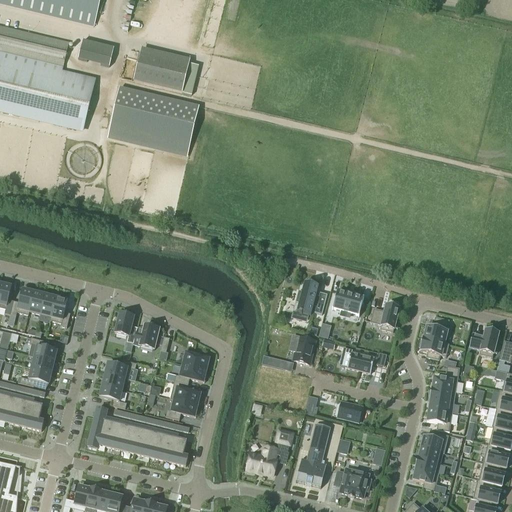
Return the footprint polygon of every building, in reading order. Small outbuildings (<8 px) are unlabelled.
[(0,0),(0,6),(94,29),(100,0),(0,0)] [(0,115),(83,135),(96,81),(62,73),(63,68),(69,44),(0,27),(0,115)] [(77,61),(96,66),(109,69),(114,49),(82,41),(77,61)] [(196,66),(139,53),(132,82),(190,96),(196,66)] [(189,106),(118,89),(107,136),(178,153),(189,106)] [(318,288),(304,284),(301,294),(298,293),(295,304),(298,305),(296,315),(299,315),(299,317),(301,318),(301,316),(310,318),(313,309),(315,309),(314,315),(321,317),(327,297),(319,295),(318,299),(316,298),(318,288)] [(0,310),(5,312),(4,316),(10,317),(13,304),(8,302),(11,289),(0,286),(0,310)] [(28,318),(29,314),(34,295),(22,292),(19,305),(13,304),(10,317),(16,319),(17,315),(28,318)] [(363,300),(337,293),(332,311),(359,318),(363,300)] [(34,295),(29,314),(40,317),(45,297),(34,295)] [(40,317),(51,320),(56,300),(45,297),(40,317)] [(61,326),(61,329),(67,330),(70,316),(64,315),(67,303),(56,300),(51,320),(50,323),(61,326)] [(380,313),(373,311),(370,325),(381,327),(379,332),(393,335),(394,330),(397,331),(399,322),(396,322),(399,311),(386,308),(384,315),(380,314),(380,313)] [(127,344),(133,346),(136,334),(130,332),(133,319),(119,316),(114,335),(128,339),(127,344)] [(433,331),(426,329),(423,341),(423,340),(423,341),(449,347),(444,346),(447,334),(446,334),(448,323),(435,320),(433,327),(434,327),(433,331)] [(319,338),(319,339),(327,341),(331,328),(322,326),(319,338)] [(133,346),(133,347),(154,352),(155,346),(161,348),(163,339),(157,338),(159,331),(158,331),(158,329),(151,328),(151,329),(144,328),(143,334),(136,332),(136,334),(133,346)] [(316,338),(318,331),(310,329),(308,336),(316,338)] [(498,347),(495,346),(498,336),(485,332),(483,340),(479,339),(480,338),(473,336),(469,349),(480,352),(479,357),(492,360),(493,355),(496,355),(498,347)] [(169,341),(163,339),(161,348),(160,353),(166,355),(169,341)] [(297,347),(293,363),(309,367),(314,344),(296,339),(294,346),(297,347)] [(45,344),(31,340),(29,346),(37,348),(34,359),(54,364),(57,353),(43,349),(45,344)] [(446,360),(449,347),(423,341),(422,342),(421,342),(418,350),(421,350),(420,352),(420,353),(427,355),(426,360),(438,363),(440,358),(446,360)] [(511,345),(504,344),(499,362),(504,363),(510,365),(511,360),(511,345)] [(343,350),(339,367),(347,369),(347,371),(370,376),(374,361),(351,355),(352,352),(343,350)] [(201,358),(187,351),(186,356),(185,356),(182,367),(205,373),(208,361),(200,359),(201,358)] [(160,353),(158,361),(166,363),(168,355),(166,355),(160,353)] [(379,356),(376,367),(383,369),(386,358),(379,356)] [(54,364),(34,359),(31,370),(51,375),(54,364)] [(264,359),(262,367),(283,372),(285,364),(264,359)] [(121,369),(108,365),(105,377),(128,382),(131,371),(135,372),(136,366),(122,363),(121,369)] [(204,385),(206,378),(204,377),(205,373),(182,367),(180,379),(167,376),(166,382),(174,384),(188,387),(189,381),(204,385)] [(458,378),(459,371),(447,369),(446,376),(458,378)] [(28,382),(21,380),(19,386),(33,389),(35,384),(48,387),(51,375),(31,370),(28,382)] [(497,373),(495,381),(504,384),(501,393),(499,393),(511,396),(511,376),(506,375),(497,373)] [(455,395),(458,378),(446,376),(445,382),(440,381),(440,382),(433,380),(432,391),(431,391),(431,392),(455,395)] [(128,382),(105,377),(102,388),(122,393),(124,382),(128,383),(128,382)] [(174,384),(170,401),(197,408),(200,396),(186,393),(188,387),(174,384)] [(122,393),(102,388),(99,399),(112,403),(111,408),(125,412),(126,406),(119,404),(122,393)] [(454,406),(455,395),(431,392),(430,402),(454,406)] [(511,396),(499,393),(495,411),(496,412),(511,415),(511,396)] [(11,400),(0,397),(0,423),(5,425),(11,400)] [(309,399),(304,416),(313,418),(317,401),(309,399)] [(25,404),(11,400),(5,425),(19,428),(25,404)] [(482,401),(475,400),(474,406),(481,408),(482,401)] [(174,402),(171,414),(167,413),(165,419),(179,423),(181,416),(195,420),(197,413),(196,412),(197,408),(170,401),(174,402)] [(452,417),(454,406),(430,402),(430,403),(428,413),(452,417)] [(42,408),(25,404),(19,428),(41,434),(44,424),(39,423),(42,408)] [(341,404),(337,420),(358,425),(362,409),(341,404)] [(107,413),(97,411),(94,421),(104,423),(107,413)] [(511,434),(511,421),(511,422),(511,419),(511,415),(496,412),(491,429),(493,430),(508,434),(511,434)] [(449,435),(452,417),(428,413),(426,424),(438,426),(436,433),(449,435)] [(104,423),(94,421),(87,450),(97,452),(98,448),(105,449),(111,425),(104,423)] [(126,428),(111,425),(105,449),(120,453),(126,428)] [(140,432),(126,428),(120,453),(134,456),(140,432)] [(511,440),(507,440),(508,434),(493,430),(488,447),(487,447),(504,452),(510,453),(511,444),(511,440)] [(155,435),(140,432),(134,456),(149,460),(155,435)] [(266,449),(264,458),(250,455),(246,472),(247,472),(248,474),(252,475),(253,474),(273,478),(277,462),(275,461),(276,456),(281,458),(282,454),(288,456),(288,455),(287,454),(289,447),(290,448),(293,436),(279,432),(276,444),(277,445),(276,451),(266,449)] [(170,439),(155,435),(149,460),(164,464),(170,439)] [(444,456),(448,439),(436,436),(434,442),(423,439),(420,450),(444,456)] [(301,461),(295,484),(296,484),(305,486),(305,487),(306,486),(310,488),(311,488),(320,490),(320,491),(326,467),(325,467),(321,466),(327,442),(314,438),(311,454),(318,455),(316,465),(302,462),(302,461),(301,461)] [(186,443),(170,439),(164,464),(185,469),(188,459),(183,458),(186,443)] [(506,471),(508,459),(503,458),(504,452),(487,447),(483,465),(500,470),(506,471)] [(442,456),(444,456),(420,450),(418,460),(418,461),(440,466),(442,456)] [(437,477),(440,466),(418,461),(415,471),(438,477),(439,477),(437,477)] [(0,511),(16,511),(17,499),(9,497),(9,495),(15,469),(16,469),(0,464),(0,511)] [(498,475),(500,470),(483,465),(478,483),(477,482),(477,483),(495,487),(501,489),(504,477),(498,475)] [(347,498),(347,499),(354,500),(354,498),(363,501),(365,493),(367,494),(370,482),(359,480),(360,475),(345,471),(344,476),(337,474),(334,487),(341,489),(339,495),(348,497),(348,498),(347,498)] [(434,495),(438,477),(415,471),(415,472),(412,482),(419,484),(424,485),(422,492),(434,495)] [(497,507),(500,495),(494,493),(495,487),(477,483),(473,501),(477,502),(491,505),(497,507)] [(66,501),(64,508),(78,511),(84,511),(90,491),(89,491),(81,489),(79,489),(75,503),(66,501)] [(90,491),(84,511),(95,511),(100,494),(90,491)] [(106,511),(111,497),(101,494),(100,494),(95,511),(106,511)] [(111,497),(106,511),(125,511),(126,508),(120,507),(122,499),(111,497)] [(126,508),(125,511),(143,511),(145,505),(145,504),(145,505),(134,502),(132,510),(126,508)] [(492,511),(489,511),(491,505),(477,502),(474,511),(492,511)]
